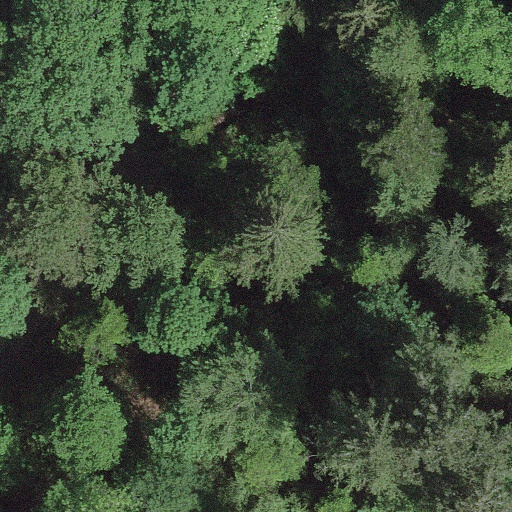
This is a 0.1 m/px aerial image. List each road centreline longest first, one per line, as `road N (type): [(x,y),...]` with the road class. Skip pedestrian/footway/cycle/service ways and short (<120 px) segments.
road 1 (track): [(0,361),(146,173),(264,0)]
road 2 (track): [(0,249),(85,148),(113,138),(156,154)]
